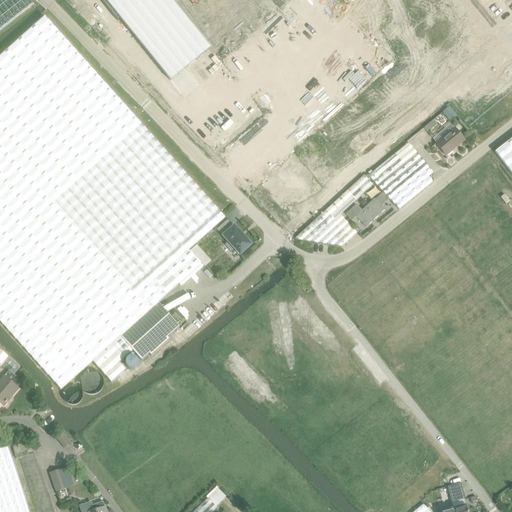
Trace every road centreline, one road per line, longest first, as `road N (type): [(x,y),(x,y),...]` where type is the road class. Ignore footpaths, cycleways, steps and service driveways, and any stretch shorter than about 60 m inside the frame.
road 1 (unclassified): [(44,0),(274,236),(318,263)]
road 2 (unclassified): [(493,511),(316,288),(318,263)]
road 3 (unclassified): [(318,263),(353,254),(511,125)]
road 4 (unclassified): [(117,511),(81,464),(28,422),(0,421)]
